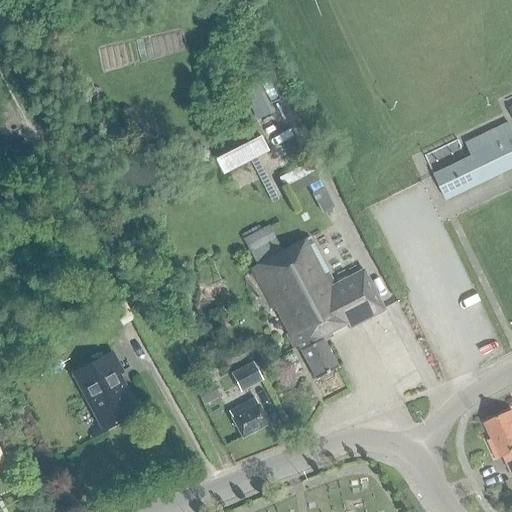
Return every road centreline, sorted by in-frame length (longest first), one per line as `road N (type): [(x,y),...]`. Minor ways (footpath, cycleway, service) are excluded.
road 1 (track): [(0,71),(237,485)]
road 2 (tertiary): [(165,511),(343,445),(388,446),(414,457)]
road 3 (unclassified): [(414,457),(471,395),(511,373)]
